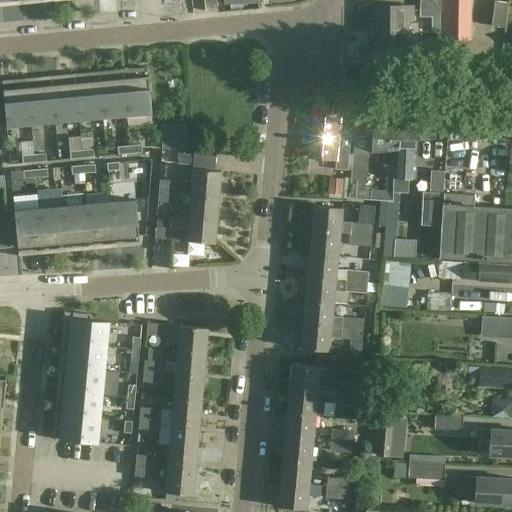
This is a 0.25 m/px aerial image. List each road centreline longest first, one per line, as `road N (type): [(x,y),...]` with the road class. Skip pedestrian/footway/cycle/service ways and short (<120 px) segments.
road 1 (residential): [(304,49),(249,23),(0,48)]
road 2 (residential): [(243,511),(264,275)]
road 3 (residential): [(264,275),(279,106),(304,49)]
road 4 (residential): [(40,290),(264,275)]
road 5 (residential): [(18,511),(40,290)]
